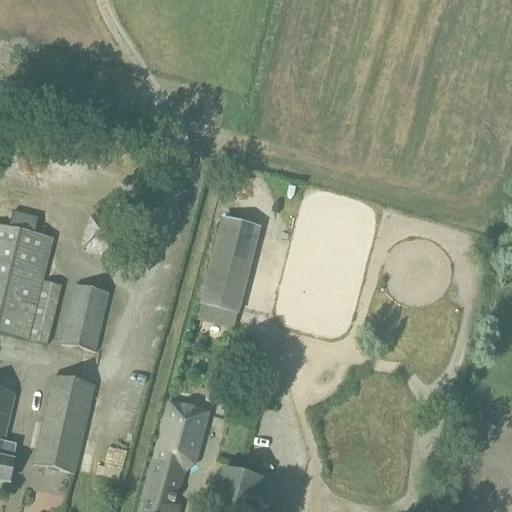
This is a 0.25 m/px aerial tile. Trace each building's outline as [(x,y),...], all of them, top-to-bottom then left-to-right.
[(0,228),(0,337),(45,348),(60,288),(42,284),(52,241),(33,237),(37,220),(12,214),(9,231),(0,228)] [(222,220),(211,265),(230,270),(247,274),(258,230),(222,220)] [(75,288),(61,346),(94,353),(108,296),(75,288)] [(51,378),(31,464),(72,474),(92,387),(51,378)] [(0,482),(7,484),(13,459),(1,456),(4,441),(3,441),(13,400),(11,396),(0,393),(0,482)] [(193,464),(207,413),(169,403),(140,511),(177,511),(178,508),(173,506),(182,471),(193,464)] [(224,471),(219,492),(208,489),(205,503),(215,506),(213,511),(253,511),(261,481),(224,471)]
